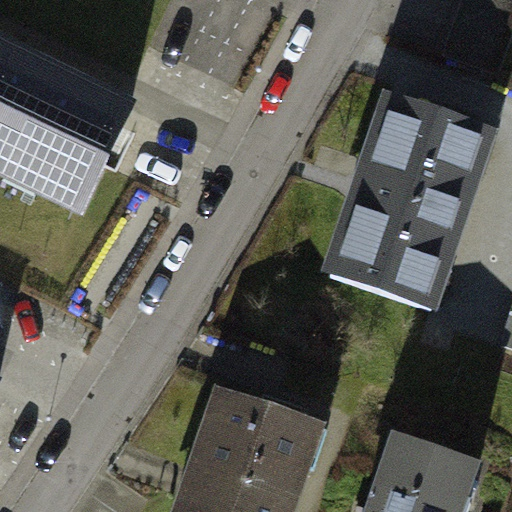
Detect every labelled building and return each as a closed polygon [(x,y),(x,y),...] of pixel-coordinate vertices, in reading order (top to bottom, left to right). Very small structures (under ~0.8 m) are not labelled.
[(511,0),(472,0),(451,56),(511,79),(511,75),(511,0)] [(148,125),(0,50),(0,166),(101,218),(148,125)] [(501,144),(392,111),(340,284),(448,316),(501,144)] [(0,436),(18,398),(0,389),(0,436)] [(224,395),(182,511),(292,511),(322,430),(224,395)] [(466,511),(481,470),(400,442),(375,511),(466,511)]
